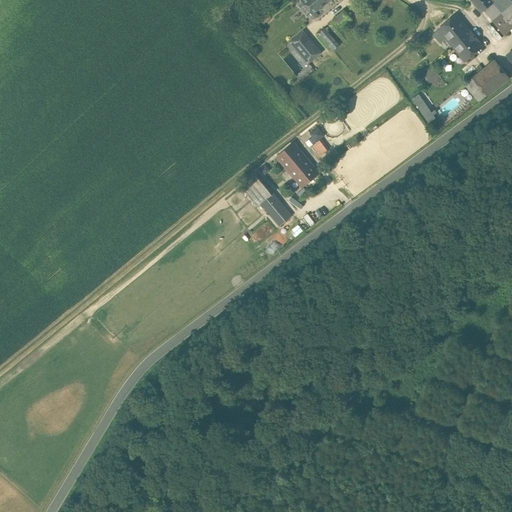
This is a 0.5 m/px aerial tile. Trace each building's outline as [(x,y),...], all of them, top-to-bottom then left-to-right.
[(301,0),(301,1),(298,3),(309,17),(312,15),(329,0),(301,0)] [(497,0),(470,0),(471,0),(482,13),(485,11),(494,4),(494,3),(497,0)] [(494,4),(485,11),(494,22),(502,14),(494,4)] [(494,22),(493,22),(504,36),(511,29),(511,5),(502,14),(494,22)] [(258,28),(271,18),(264,9),(251,19),(258,28)] [(344,10),(330,22),(339,32),(353,20),(344,10)] [(457,15),(440,29),(441,30),(435,35),(442,43),(448,38),(453,45),(470,30),(457,15)] [(340,45),(325,27),(317,33),(333,51),(340,45)] [(304,30),(289,42),(308,65),(323,52),(304,30)] [(470,30),(453,45),(455,46),(449,52),(460,66),(483,46),(470,30)] [(496,60),(474,78),(489,97),(511,79),(496,60)] [(397,63),(387,70),(401,89),(410,82),(397,63)] [(434,67),(424,75),(430,83),(440,75),(434,67)] [(489,97),(474,78),(466,84),(481,103),(489,97)] [(435,115),(420,92),(411,98),(426,121),(435,115)] [(309,132),(315,140),(323,134),(317,126),(309,132)] [(312,145),(321,155),(326,150),(318,140),(312,145)] [(292,143),(276,157),(286,168),(302,155),(292,143)] [(302,155),(286,168),(301,186),(317,172),(302,155)] [(273,193),(256,174),(248,181),(265,200),(273,193)]
